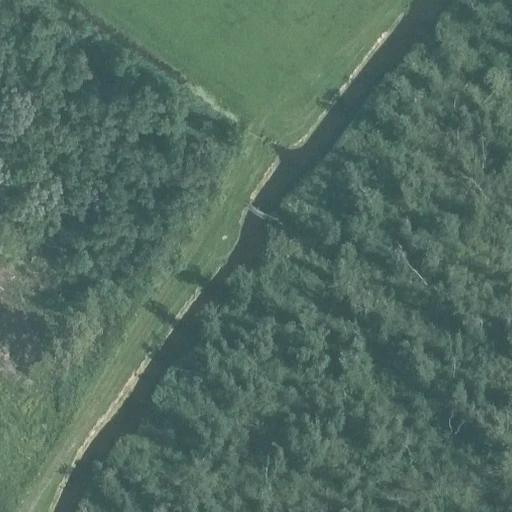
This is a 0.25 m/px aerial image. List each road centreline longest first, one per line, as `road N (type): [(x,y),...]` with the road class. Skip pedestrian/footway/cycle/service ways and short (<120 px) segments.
road 1 (track): [(228,194),(21,511)]
road 2 (track): [(33,491),(4,451),(6,430),(32,387)]
